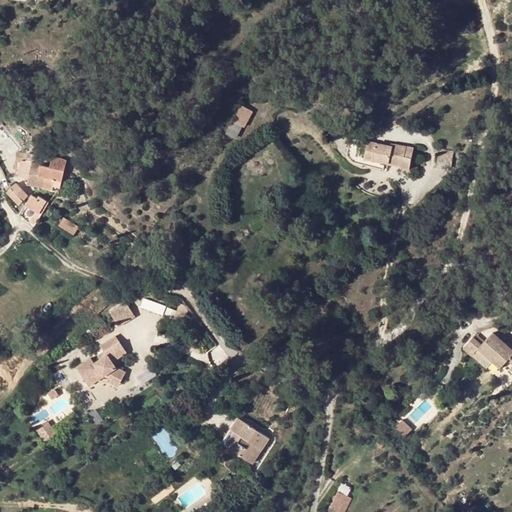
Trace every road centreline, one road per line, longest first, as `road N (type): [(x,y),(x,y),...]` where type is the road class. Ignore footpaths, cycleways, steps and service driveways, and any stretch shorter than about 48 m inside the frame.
road 1 (unknown): [(18,227),(93,277),(142,290),(185,289),(232,350),(337,409),(316,511)]
road 2 (unknown): [(483,0),(495,79),(454,255),(421,311),(321,402)]
